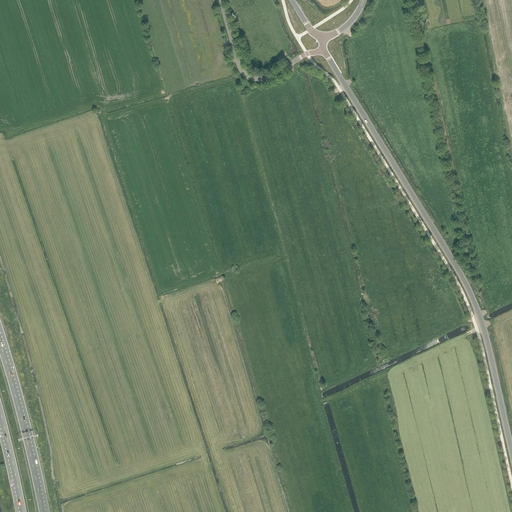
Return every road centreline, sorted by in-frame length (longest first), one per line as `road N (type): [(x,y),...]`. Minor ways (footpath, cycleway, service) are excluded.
road 1 (tertiary): [(323,50),(465,282),(511,453)]
road 2 (trunk): [(42,511),(0,341)]
road 3 (unclassified): [(323,50),(264,78),(249,77),(220,0)]
